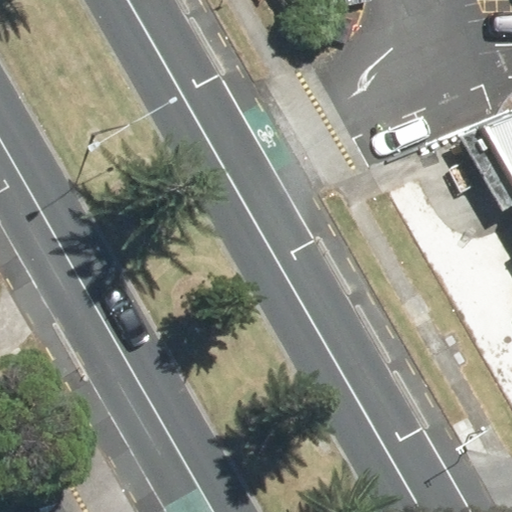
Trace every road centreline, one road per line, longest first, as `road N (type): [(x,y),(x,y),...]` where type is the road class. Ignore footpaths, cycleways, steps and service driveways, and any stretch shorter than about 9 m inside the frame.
road 1 (secondary): [(132,0),(414,511)]
road 2 (secondary): [(222,511),(0,129)]
